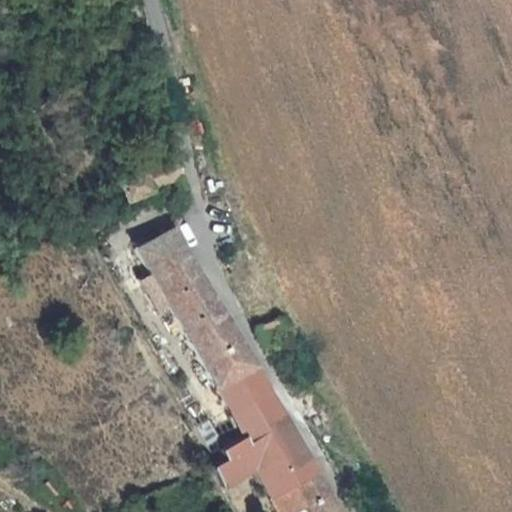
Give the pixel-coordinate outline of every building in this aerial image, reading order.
[(173,155),(161,160),(170,181),(177,177),(173,155)] [(146,190),(170,181),(161,160),(151,164),(155,172),(140,177),(146,190)] [(155,172),(151,164),(93,188),(102,208),(146,190),(140,177),(155,172)] [(82,192),(74,195),(70,196),(76,207),(87,202),(82,192)] [(277,415),(168,233),(166,229),(130,250),(144,275),(133,281),(150,311),(161,306),(236,437),(239,442),(260,431),(257,426),(277,415)] [(251,328),(262,346),(282,338),(273,319),(251,328)] [(281,470),(302,459),(277,415),(257,426),(260,431),(239,442),(236,437),(216,448),(212,450),(217,460),(211,464),(203,467),(213,488),(243,473),(240,465),(245,463),(248,471),(275,457),(281,470)] [(212,450),(216,448),(200,420),(189,425),(211,464),(217,460),(212,450)] [(332,511),(302,459),(281,470),(275,457),(248,471),(263,498),(291,484),(299,499),(306,511),(332,511)] [(270,511),(274,511),(299,499),(291,484),(263,498),(270,511)]
